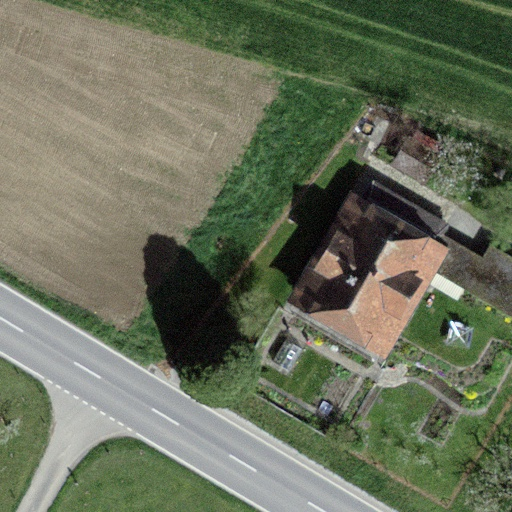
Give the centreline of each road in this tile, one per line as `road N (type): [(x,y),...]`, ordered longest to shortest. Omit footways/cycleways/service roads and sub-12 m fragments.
road 1 (tertiary): [(315,511),(0,318)]
road 2 (track): [(28,511),(106,381)]
